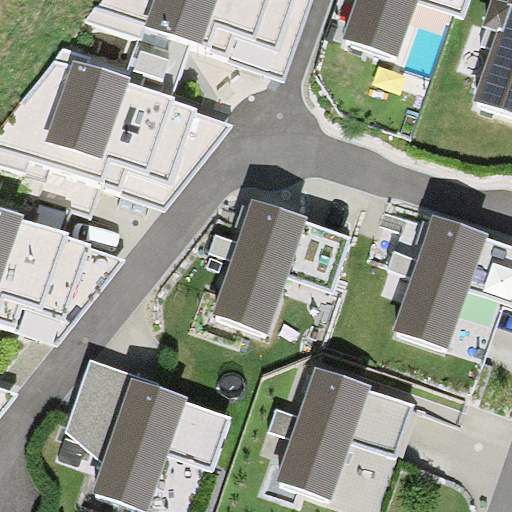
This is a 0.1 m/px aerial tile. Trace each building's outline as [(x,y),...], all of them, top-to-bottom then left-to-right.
[(176,49),(286,87),(315,0),(109,0),(86,29),(145,49),(148,40),(161,44),(176,49)] [(472,0),(356,0),(340,46),(398,66),(418,9),(464,25),(472,0)] [(511,2),(477,106),(511,117),(511,2)] [(0,137),(0,149),(164,209),(230,132),(110,88),(93,82),(58,69),(0,137)] [(30,219),(0,209),(0,323),(57,343),(124,264),(26,227),(30,219)] [(251,211),(217,318),(269,334),(286,279),(335,295),(352,243),(251,211)] [(511,252),(432,226),(393,343),(453,363),(472,305),(511,318),(511,252)] [(158,393),(160,387),(92,363),(66,435),(104,464),(91,498),(128,511),(149,511),(171,456),(213,471),(232,420),(158,393)] [(381,511),(417,409),(311,372),(272,485),(348,511),(381,511)] [(0,419),(18,398),(0,391),(0,419)]
